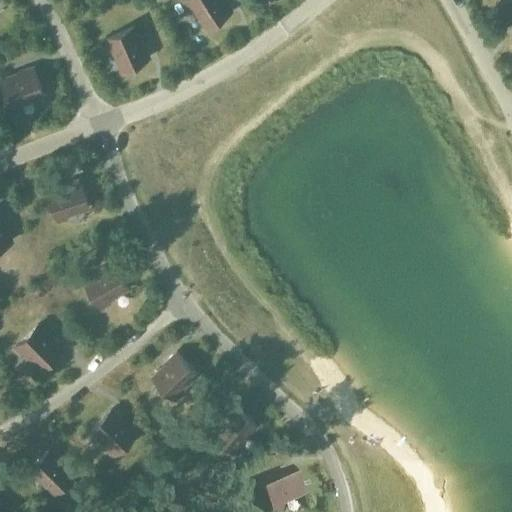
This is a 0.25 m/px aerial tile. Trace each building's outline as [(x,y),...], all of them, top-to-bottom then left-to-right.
[(194,6),(207,27),(231,12),(229,10),(230,7),(226,1),(224,0),(223,0),(185,0),(185,1),(190,9),(194,6)] [(113,47),(123,70),(148,59),(147,56),(148,53),(145,47),(143,46),(134,27),(104,41),(108,49),(113,47)] [(20,103),(44,95),(35,69),(32,70),(29,69),(23,71),(21,73),(2,80),(13,111),(22,108),(20,103)] [(66,215),(89,208),(81,181),(77,182),(75,181),(68,183),(67,185),(48,192),(58,223),(67,220),(66,215)] [(0,247),(12,242),(3,223),(4,221),(1,214),(0,214),(0,247)] [(107,300),(129,287),(115,263),(112,265),(109,264),(103,268),(102,270),(85,281),(102,309),(110,305),(107,300)] [(25,352),(42,369),(62,349),(60,347),(60,344),(55,339),(52,339),(38,325),(14,349),(21,355),(25,352)] [(180,391),(198,374),(178,353),(176,356),(173,356),(168,360),(168,363),(153,377),(176,401),(183,395),(180,391)] [(241,444),(257,425),(235,407),(233,409),(230,409),(226,415),(226,417),(213,433),(238,455),(245,447),(241,444)] [(112,410),(92,430),(110,447),(106,451),(113,458),(136,434),(122,420),(122,417),(117,412),(114,412),(112,410)] [(50,449),(30,469),(48,487),(44,490),(51,497),(75,473),(60,459),(60,456),(55,451),(53,451),(50,449)] [(284,511),(282,508),(305,498),(293,472),(290,473),(288,472),(281,475),(280,478),(262,486),(273,511),(284,511)]
